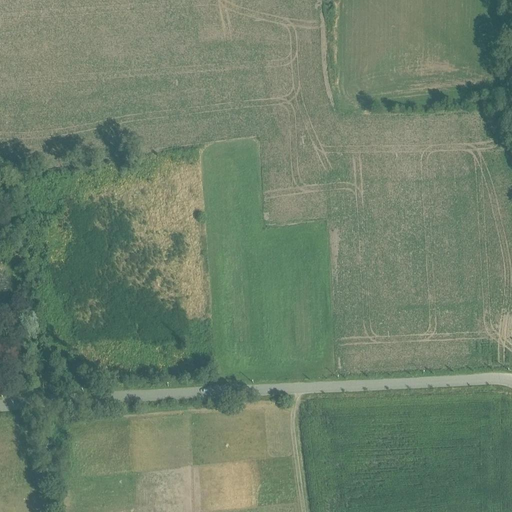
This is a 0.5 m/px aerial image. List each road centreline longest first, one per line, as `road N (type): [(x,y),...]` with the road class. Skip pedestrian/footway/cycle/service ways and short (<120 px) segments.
road 1 (residential): [(0,406),(511,381)]
road 2 (track): [(299,511),(291,418),(298,388)]
